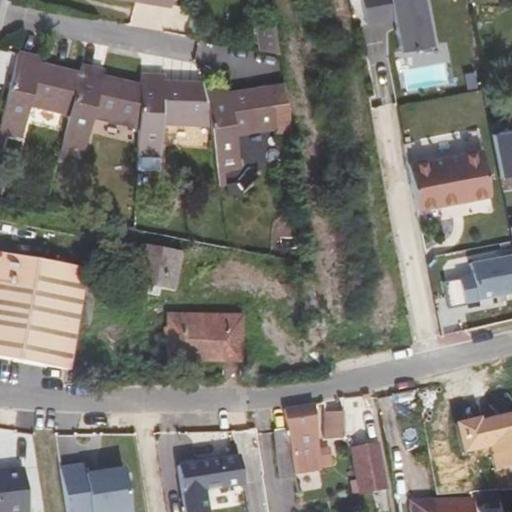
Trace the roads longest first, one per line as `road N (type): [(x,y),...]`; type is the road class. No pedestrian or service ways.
road 1 (residential): [(0,395),(118,407),(317,393),(511,343)]
road 2 (unknown): [(204,50),(0,43)]
